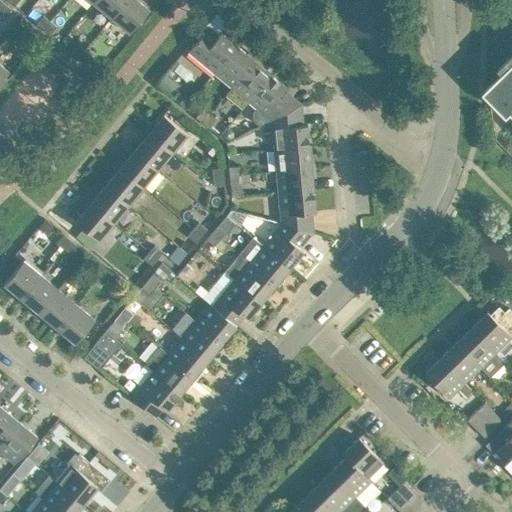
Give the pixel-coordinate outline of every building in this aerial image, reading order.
[(111,17),(125,0),(95,0),(94,3),(111,17)] [(149,9),(137,0),(125,0),(111,17),(129,32),(149,9)] [(0,14),(4,18),(11,9),(4,3),(0,8),(0,14)] [(42,28),(49,20),(43,15),(36,23),(42,28)] [(56,26),(49,20),(42,28),(50,34),(56,26)] [(215,73),(237,46),(220,31),(218,34),(208,26),(188,50),(215,73)] [(37,44),(44,36),(37,30),(30,39),(37,44)] [(45,44),(34,57),(62,80),(73,66),(45,44)] [(77,57),(84,49),(78,44),(71,52),(77,57)] [(232,86),(254,59),(237,46),(215,73),(232,86)] [(91,55),(84,49),(77,57),(85,63),(91,55)] [(248,100),(271,73),(254,59),(232,86),(232,87),(225,95),(242,108),(248,100)] [(0,81),(9,71),(0,63),(0,81)] [(511,111),(511,63),(485,90),(509,115),(511,111)] [(301,104),(285,91),(288,88),(271,73),(248,100),(256,107),(253,111),(252,115),(253,120),(256,123),(260,125),(271,119),(301,104)] [(303,124),(301,104),(271,119),(274,149),(309,146),(307,123),(303,124)] [(202,122),(209,114),(202,108),(195,117),(202,122)] [(164,114),(149,132),(172,152),(187,133),(164,114)] [(209,114),(202,122),(209,128),(216,119),(209,114)] [(172,152),(149,132),(134,150),(158,169),(172,152)] [(311,167),(309,146),(274,149),(276,171),(311,167)] [(158,169),(134,150),(119,167),(143,187),(158,169)] [(239,166),(229,167),(229,175),(240,174),(239,166)] [(143,187),(119,167),(105,185),(128,204),(143,187)] [(223,167),(222,167),(212,168),(213,177),(223,176),(223,167)] [(313,189),(311,167),(276,171),(278,192),(313,189)] [(240,174),(229,175),(230,184),(241,183),(240,174)] [(224,185),(223,176),(213,177),(213,186),(224,185)] [(128,204),(105,185),(91,202),(114,221),(128,204)] [(313,231),(311,211),(315,211),(313,189),(278,192),(281,222),(313,232),(313,231)] [(114,221),(91,202),(75,221),(99,240),(114,221)] [(201,236),(207,229),(198,221),(193,228),(201,236)] [(300,248),(313,232),(281,222),(262,245),(289,267),(303,250),(300,248)] [(226,232),(217,225),(212,232),(220,239),(226,232)] [(201,236),(193,228),(187,235),(196,242),(201,236)] [(220,239),(212,232),(206,239),(215,246),(220,239)] [(63,248),(70,240),(63,234),(57,242),(63,248)] [(253,237),(239,254),(275,284),(289,267),(262,245),(253,237)] [(70,254),(77,245),(70,240),(63,248),(70,254)] [(172,240),(162,251),(155,245),(149,251),(158,258),(162,252),(177,264),(186,253),(172,240)] [(158,258),(149,251),(143,258),(152,265),(158,258)] [(239,254),(225,271),(234,278),(261,301),(275,284),(239,254)] [(22,298),(41,275),(23,259),(4,283),(22,298)] [(97,279),(105,268),(98,263),(92,272),(98,277),(97,279)] [(100,288),(112,275),(112,274),(105,268),(97,279),(94,283),(100,288)] [(161,280),(153,273),(152,273),(147,280),(155,287),(161,280)] [(39,312),(59,289),(41,275),(22,298),(39,312)] [(261,301),(234,278),(212,304),(212,305),(236,325),(244,315),(247,318),(261,301)] [(155,287),(147,280),(141,287),(150,294),(155,287)] [(57,327),(76,303),(59,289),(39,312),(57,327)] [(212,305),(212,304),(209,302),(195,319),(222,342),(236,325),(212,305)] [(94,319),(76,303),(57,327),(75,342),(94,319)] [(487,311),(471,326),(495,351),(510,337),(511,338),(511,310),(508,307),(504,311),(498,305),(490,313),(487,311)] [(134,313),(125,307),(125,306),(120,313),(128,320),(134,313)] [(186,311),(172,328),(181,336),(208,358),(222,342),(195,319),(186,311)] [(114,337),(128,320),(120,313),(106,330),(114,337)] [(504,360),(495,351),(471,326),(456,342),(480,366),(488,375),(504,360)] [(120,342),(114,337),(106,330),(83,357),(98,368),(120,342)] [(208,358),(181,336),(167,353),(194,375),(208,358)] [(480,366),(456,342),(440,357),(464,381),(480,366)] [(194,375),(167,353),(160,346),(146,363),(154,369),(180,392),(194,375)] [(464,381),(440,357),(424,372),(431,379),(439,387),(448,397),(458,388),(466,396),(473,390),(464,381)] [(180,392),(154,369),(131,396),(155,416),(163,406),(166,409),(180,392)] [(424,386),(432,394),(439,387),(431,379),(424,386)] [(488,397),(484,401),(485,402),(490,408),(494,403),(488,397)] [(511,400),(503,409),(507,413),(511,408),(511,400)] [(468,418),(467,419),(475,428),(493,411),(490,408),(485,402),(468,418)] [(0,444),(20,421),(3,408),(0,411),(0,444)] [(502,420),(493,411),(475,428),(484,437),(502,420)] [(467,419),(468,418),(463,413),(459,413),(456,416),(456,419),(462,425),(467,419)] [(511,417),(502,428),(510,436),(493,453),(509,469),(511,465),(511,417)] [(0,450),(15,463),(37,436),(20,421),(0,444),(0,450)] [(342,453),(346,456),(367,477),(367,476),(383,461),(359,437),(342,453)] [(79,453),(77,455),(75,452),(67,462),(69,464),(56,481),(83,503),(96,487),(100,490),(110,479),(79,453)] [(346,456),(331,471),(355,495),(371,480),(367,476),(367,477),(346,456)] [(27,468),(21,463),(13,472),(19,478),(27,468)] [(331,471),(315,486),(339,510),(340,511),(356,511),(364,505),(355,495),(331,471)] [(21,479),(19,478),(13,472),(0,487),(0,489),(7,495),(21,479)] [(47,473),(34,490),(42,497),(60,511),(75,511),(83,503),(56,481),(47,473)] [(395,506),(413,489),(404,480),(387,497),(395,506)] [(337,511),(339,510),(315,486),(300,501),(310,511),(337,511)] [(401,511),(406,511),(421,498),(413,489),(395,506),(401,511)] [(60,511),(42,497),(30,511),(60,511)] [(423,511),(430,506),(421,498),(406,511),(423,511)] [(310,511),(300,501),(288,511),(310,511)]
